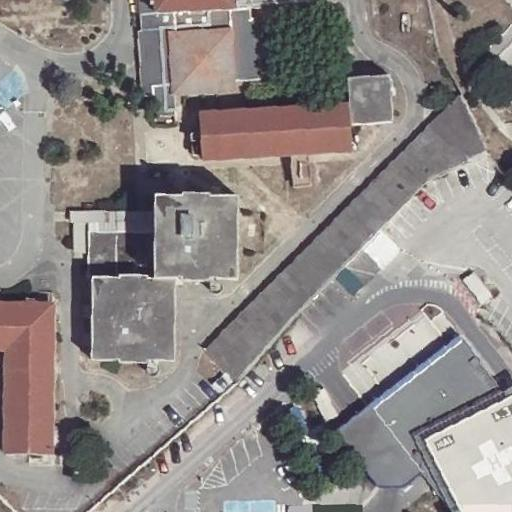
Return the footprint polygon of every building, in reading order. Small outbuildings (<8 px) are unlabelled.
[(251,42),(250,22),(250,12),(337,6),(337,0),(141,0),(144,35),(140,35),(143,100),(152,100),(153,120),(176,119),(175,98),(235,95),(235,85),(259,84),(258,41),(251,42)] [(350,106),(200,114),(203,160),(352,151),(353,127),(394,126),(392,79),(350,81),(350,106)] [(488,156),(461,100),(203,354),(235,388),(287,327),(349,268),(385,232),(429,182),(488,156)] [(86,237),(86,281),(91,281),(90,365),(117,365),(118,369),(146,369),(145,365),(174,366),(175,285),(181,285),(182,289),(208,289),(208,285),(240,285),(238,204),(213,203),(213,199),(184,199),(184,204),(156,202),(155,217),(155,229),(155,237),(134,237),(117,237),(86,237)] [(86,351),(86,281),(86,237),(86,229),(117,229),(117,237),(134,237),(135,229),(155,229),(155,217),(70,217),(71,229),(74,229),(73,351),(86,351)] [(403,249),(385,232),(349,268),(367,286),(403,249)] [(53,305),(7,304),(6,348),(6,454),(52,455),(53,305)] [(410,332),(407,345),(437,353),(440,341),(410,332)] [(454,511),(511,511),(511,399),(463,336),(373,405),(371,402),(336,429),(380,485),(405,485),(423,471),(454,511)]
